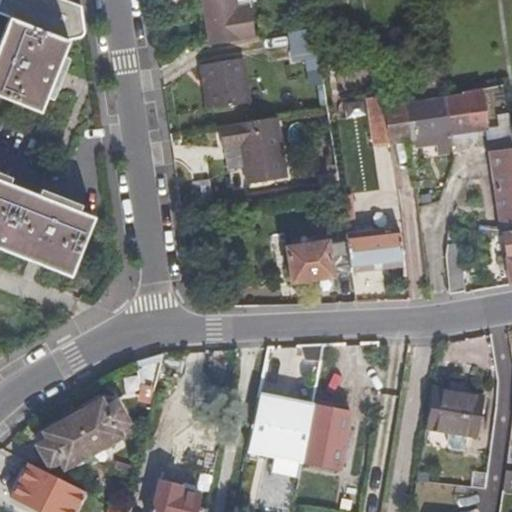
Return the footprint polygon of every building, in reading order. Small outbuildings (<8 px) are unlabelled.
[(0,0),(0,15),(3,17),(61,38),(70,40),(81,37),(84,34),(85,30),(82,5),(67,7),(65,0),(0,0)] [(201,0),(207,45),(253,38),(249,8),(248,6),(235,8),(233,0),(201,0)] [(61,38),(3,17),(0,24),(0,93),(37,107),(49,71),(61,38)] [(287,34),(288,56),(308,55),(307,33),(287,34)] [(205,81),(209,108),(248,103),(241,59),(198,65),(200,82),(205,81)] [(204,109),(209,108),(205,81),(200,82),(204,109)] [(399,105),(434,98),(432,85),(397,90),(399,105)] [(399,105),(404,140),(449,131),(482,124),(479,106),(477,106),(476,98),(465,99),(463,92),(434,98),(399,105)] [(385,143),(385,144),(404,140),(399,105),(379,109),(385,143)] [(231,124),(217,125),(221,146),(238,145),(245,185),(286,179),(276,117),(249,121),(241,122),(240,122),(231,124)] [(493,150),(511,147),(511,136),(492,139),(493,150)] [(511,284),(511,160),(494,163),(495,177),(492,177),(499,232),(502,233),(505,259),(503,259),(507,286),(511,284)] [(191,182),(196,211),(212,209),(209,180),(191,182)] [(0,181),(0,250),(53,273),(69,279),(93,219),(0,181)] [(339,211),(341,222),(348,221),(350,221),(348,209),(339,211)] [(402,263),(398,225),(342,234),(344,240),(348,271),(402,263)] [(332,274),(348,271),(344,240),(326,243),(326,241),(285,247),(290,283),(331,278),(332,274)] [(449,295),(464,293),(458,245),(443,247),(444,262),(448,293),(448,295),(449,295)] [(151,387),(159,352),(159,351),(132,361),(137,386),(151,387)] [(480,394),(430,386),(424,427),(475,435),(480,394)] [(307,420),(310,401),(257,391),(245,448),(300,458),(307,420)] [(98,400),(71,416),(89,451),(118,435),(114,428),(125,422),(113,401),(103,407),(98,400)] [(347,407),(310,401),(307,420),(300,458),(338,465),(347,407)] [(89,451),(71,416),(42,432),(45,438),(35,444),(46,463),(56,458),(60,466),(89,451)] [(0,494),(0,498),(33,511),(68,511),(79,486),(15,459),(0,494)] [(192,511),(197,492),(180,487),(179,485),(156,480),(149,511),(192,511)] [(120,511),(122,507),(105,499),(101,511),(120,511)]
